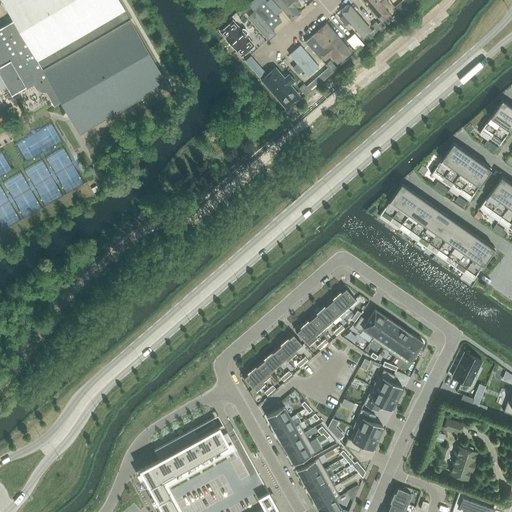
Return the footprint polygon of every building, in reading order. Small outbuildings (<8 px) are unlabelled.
[(67,113),(79,134),(167,83),(126,10),(119,0),(2,0),(14,20),(0,27),(0,76),(11,96),(34,83),(35,84),(37,87),(39,89),(41,90),(44,90),(46,90),(56,106),(61,103),(67,113)] [(303,13),(291,0),(273,0),(279,7),(285,14),(292,22),(303,13)] [(362,0),(380,20),(388,13),(377,0),(362,0)] [(403,0),(395,7),(400,13),(401,14),(409,7),(403,0)] [(247,4),(239,10),(243,15),(251,8),(247,4)] [(340,12),(360,35),(369,27),(349,4),(340,12)] [(257,5),(245,15),(266,39),(274,32),(263,21),(267,17),(257,5)] [(369,10),(363,15),(369,22),(375,16),(369,10)] [(371,25),(374,28),(378,33),(383,29),(382,29),(376,22),(372,25),(371,25)] [(328,53),(334,60),(346,49),(323,23),(312,33),(323,45),(318,49),(325,56),(328,53)] [(252,51),(234,25),(224,32),(242,58),(252,51)] [(378,33),(374,28),(366,35),(370,39),(370,40),(378,33)] [(354,34),(346,41),(356,52),(364,46),(354,34)] [(300,43),(288,54),(307,76),(319,66),(300,43)] [(337,68),(331,61),(326,65),(333,72),(337,68)] [(273,93),(284,106),(293,99),(299,94),(293,88),(273,65),(259,77),(273,93)] [(314,81),(306,87),(310,92),(318,85),(317,85),(314,81)] [(310,92),(306,87),(303,84),(299,88),(305,96),(310,92)] [(500,145),(511,127),(511,106),(502,99),(480,131),(500,145)] [(472,155),(453,142),(431,174),(450,187),(472,155)] [(492,144),(488,149),(493,152),(497,147),(492,144)] [(491,168),(472,155),(450,187),(469,200),(491,168)] [(511,201),(511,182),(502,176),(479,208),(498,221),(511,201)] [(398,228),(421,196),(402,183),(380,215),(398,228)] [(442,185),(438,190),(444,194),(447,189),(442,185)] [(439,209),(421,196),(398,228),(417,241),(439,209)] [(511,201),(498,221),(511,230),(511,201)] [(374,206),(367,212),(372,216),(378,211),(374,206)] [(458,222),(439,209),(417,241),(436,254),(458,222)] [(478,211),(474,217),(478,220),(482,214),(478,211)] [(477,235),(458,222),(436,254),(454,267),(477,235)] [(495,248),(477,235),(454,267),(473,280),(495,248)] [(345,287),(336,295),(348,308),(357,301),(345,287)] [(336,295),(328,302),(340,315),(348,308),(336,295)] [(328,302),(320,309),(332,322),(340,315),(328,302)] [(320,309),(312,316),(324,330),(332,322),(320,309)] [(362,330),(373,337),(373,338),(387,317),(375,309),(367,320),(361,316),(354,327),(360,332),(362,330)] [(312,316),(304,323),(316,337),(316,336),(324,330),(312,316)] [(384,348),(399,326),(387,317),(373,338),(373,337),(371,339),(384,348)] [(304,323),(295,331),(309,346),(318,338),(316,336),(316,337),(304,323)] [(396,356),(411,334),(399,326),(384,348),(396,356)] [(292,333),(284,340),(294,352),(303,345),(292,333)] [(423,342),(411,334),(396,356),(408,365),(423,342)] [(284,340),(276,348),(286,359),(286,360),(287,362),(296,354),(294,352),(284,340)] [(276,348),(268,355),(278,367),(286,360),(286,359),(276,348)] [(470,385),(482,361),(464,352),(452,376),(470,385)] [(277,366),(267,355),(259,362),(269,373),(277,366)] [(259,362),(251,369),(265,385),(265,384),(273,377),(270,373),(270,374),(259,362)] [(251,369),(243,377),(258,394),(267,386),(265,384),(265,385),(251,369)] [(396,399),(402,387),(392,382),(395,375),(383,369),(380,376),(378,375),(372,386),(396,399)] [(391,410),(396,399),(372,386),(363,404),(377,411),(380,405),(391,410)] [(463,394),(460,402),(471,406),(474,398),(463,394)] [(479,404),(477,409),(484,412),(487,406),(479,404)] [(266,416),(272,426),(290,416),(284,406),(266,416)] [(377,438),(383,426),(372,421),(375,415),(361,409),(353,428),(355,429),(355,428),(377,438)] [(295,425),(290,416),(272,426),(277,435),(295,425)] [(146,466),(140,469),(143,474),(163,511),(279,511),(228,418),(222,421),(223,424),(198,438),(193,428),(155,449),(154,449),(159,459),(146,466)] [(447,419),(444,429),(459,434),(462,424),(447,419)] [(299,423),(295,425),(277,435),(283,445),(305,433),(299,423)] [(372,450),(377,438),(355,428),(355,429),(350,439),(348,438),(345,445),(359,452),(362,445),(372,450)] [(435,432),(433,439),(440,442),(442,434),(435,432)] [(310,442),(305,433),(283,445),(288,455),(310,442)] [(288,455),(294,464),(316,452),(310,442),(288,455)] [(456,457),(450,474),(467,479),(476,453),(457,446),(454,456),(456,457)] [(347,455),(344,457),(347,461),(350,465),(352,465),(354,463),(347,455)] [(302,479),(324,467),(318,457),(297,470),(302,479)] [(354,463),(352,465),(358,472),(363,468),(356,461),(354,463)] [(324,467),(302,479),(307,488),(329,476),(324,467)] [(334,486),(329,476),(307,488),(312,498),(334,486)] [(358,485),(347,491),(352,501),(359,486),(358,485)] [(334,486),(312,498),(317,507),(335,497),(336,498),(340,495),(334,486)] [(396,486),(392,497),(409,504),(413,493),(396,486)] [(317,507),(318,508),(320,511),(342,511),(344,509),(342,508),(336,498),(335,497),(317,507)] [(392,497),(388,507),(400,511),(405,511),(409,504),(392,497)] [(463,498),(459,508),(470,511),(494,511),(495,510),(463,498)] [(423,501),(420,509),(426,511),(429,503),(423,501)]
